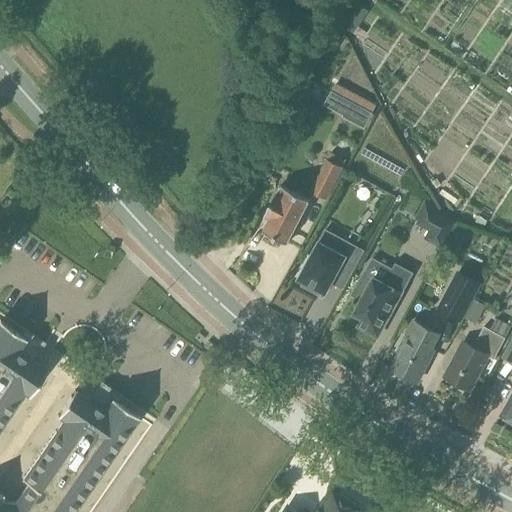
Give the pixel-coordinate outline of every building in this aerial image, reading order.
[(357,3),(352,11),(344,25),(356,33),(364,19),(363,18),(368,11),(357,3)] [(308,146),(337,163),(358,125),(337,114),(328,130),(320,125),(308,146)] [(343,167),(327,159),(311,191),(327,199),(343,167)] [(310,200),(282,185),(281,186),(282,187),(278,194),(276,194),(265,215),(267,215),(271,217),(265,230),(264,230),(264,231),(288,243),(288,242),(309,201),(310,201),(310,200)] [(455,223),(427,209),(421,220),(433,227),(427,238),(442,247),(455,223)] [(305,281),(303,286),(319,294),(321,290),(326,293),(341,267),(351,273),(363,250),(326,230),(300,278),(305,281)] [(412,273),(397,265),(387,284),(365,272),(354,294),(363,299),(355,313),(364,318),(360,326),(378,337),(402,292),(412,273)] [(480,284),(459,273),(440,308),(461,319),(480,284)] [(488,355),(496,359),(500,351),(501,352),(511,332),(511,324),(498,317),(492,329),(485,326),(474,346),(463,341),(446,376),(471,389),(488,355)] [(0,427),(25,392),(31,396),(48,370),(18,350),(27,338),(1,320),(0,321),(0,427)] [(393,368),(418,380),(433,349),(430,348),(438,332),(414,321),(406,336),(403,334),(396,349),(401,352),(393,368)] [(29,511),(73,511),(139,416),(114,398),(106,410),(76,389),(59,415),(65,419),(24,478),(29,482),(16,501),(17,502),(30,504),(29,511)] [(17,502),(16,501),(2,500),(3,493),(0,492),(0,511),(29,511),(30,504),(17,502)] [(359,511),(362,509),(357,506),(358,503),(341,492),(340,495),(335,492),(323,509),(321,508),(319,511),(359,511)]
